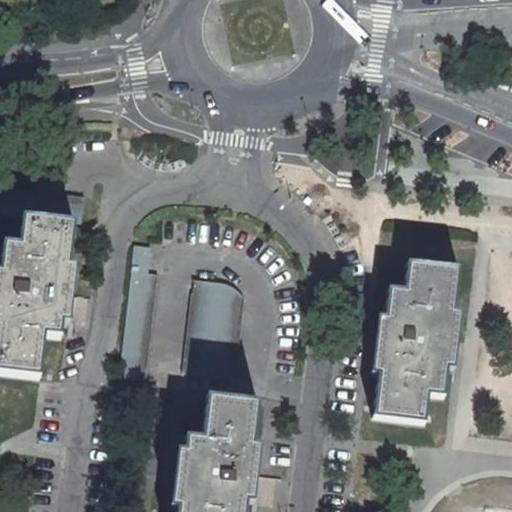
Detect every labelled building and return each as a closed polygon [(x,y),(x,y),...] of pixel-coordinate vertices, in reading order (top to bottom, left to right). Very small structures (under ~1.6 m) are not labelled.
[(83,199),(3,191),(0,217),(80,226),(83,199)] [(2,247),(0,260),(0,376),(38,381),(43,339),(59,341),(62,315),(71,227),(21,222),(17,249),(2,247)] [(131,249),(114,380),(141,383),(155,277),(144,276),(148,251),(131,249)] [(382,327),(371,421),(422,427),(425,398),(439,400),(455,273),(405,267),(402,296),(386,294),(382,327)] [(215,285),(191,283),(188,296),(178,375),(231,382),(241,301),(238,298),(226,289),(215,285)] [(183,442),(175,511),(243,511),(247,481),(255,407),(204,401),(199,444),(183,442)]
